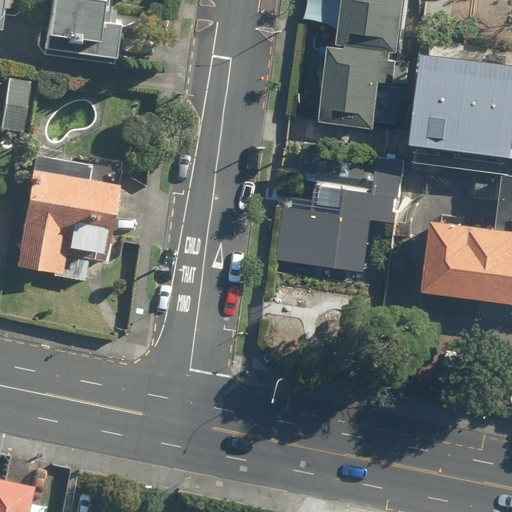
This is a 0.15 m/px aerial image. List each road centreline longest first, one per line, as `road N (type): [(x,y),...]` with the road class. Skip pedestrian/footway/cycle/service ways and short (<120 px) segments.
road 1 (residential): [(237,0),(188,423)]
road 2 (secondary): [(500,487),(188,423)]
road 3 (secondary): [(188,423),(0,384)]
